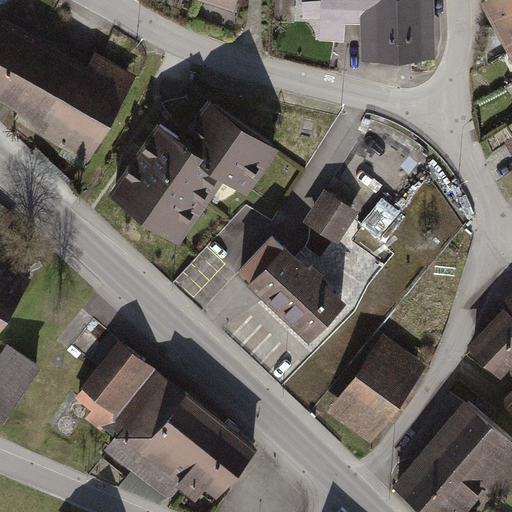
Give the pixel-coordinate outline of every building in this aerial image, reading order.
[(364,19),(364,51),(433,50),(429,0),(317,0),(313,39),(343,42),(345,19),(364,19)] [(511,0),(481,0),(475,3),(511,70),(511,0)] [(84,61),(0,14),(0,100),(27,115),(21,125),(84,160),(133,72),(91,49),(84,61)] [(180,130),(159,116),(108,193),(181,241),(223,177),(245,192),(276,146),(202,97),(180,130)] [(511,137),(503,142),(511,157),(511,137)] [(360,209),(326,188),(307,218),(341,240),(360,209)] [(340,305),(269,237),(233,274),(304,342),(340,305)] [(0,322),(29,278),(0,259),(0,322)] [(500,309),(464,348),(496,378),(511,360),(511,285),(495,304),(500,309)] [(421,363),(377,333),(322,412),(366,442),(421,363)] [(39,367),(4,344),(0,350),(0,423),(39,367)] [(255,451),(116,344),(74,399),(88,411),(82,419),(101,433),(103,431),(112,438),(102,452),(162,498),(170,498),(176,489),(193,503),(203,491),(216,501),(255,451)] [(511,388),(499,402),(511,414),(511,388)] [(488,511),(511,482),(511,445),(458,403),(389,489),(418,511),(488,511)]
